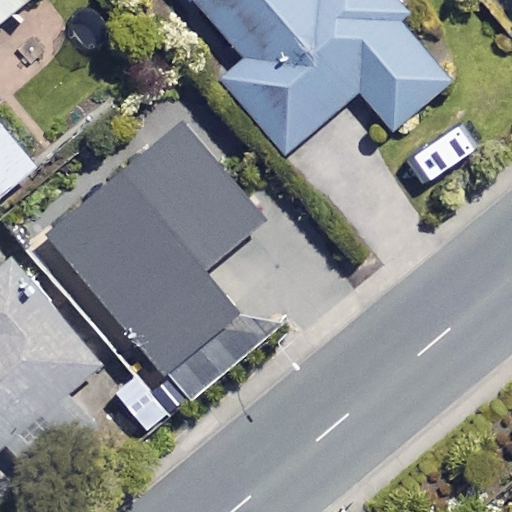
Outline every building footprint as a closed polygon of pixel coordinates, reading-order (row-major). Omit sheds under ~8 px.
[(0,0),(0,17),(21,0),(0,0)] [(194,0),(244,59),(222,78),(284,152),(358,90),(390,128),(446,81),(392,17),(400,9),(392,0),(194,0)] [(0,118),(0,189),(34,161),(0,118)] [(262,220),(180,122),(45,235),(160,374),(233,313),(200,272),(262,220)] [(0,450),(8,443),(20,457),(72,412),(60,398),(104,360),(8,250),(0,257),(0,450)]
